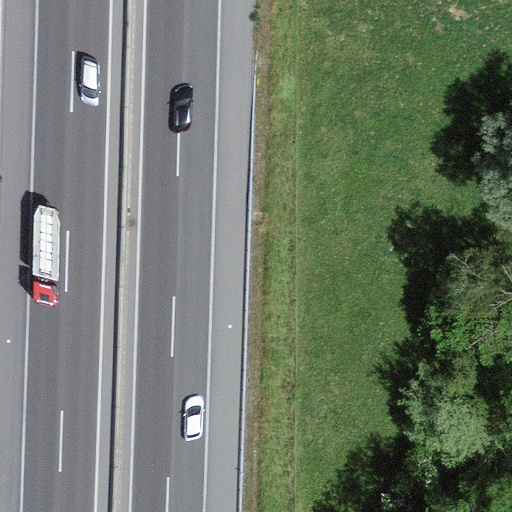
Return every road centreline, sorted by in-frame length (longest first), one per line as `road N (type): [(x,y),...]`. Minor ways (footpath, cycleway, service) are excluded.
road 1 (motorway): [(74,0),(59,511)]
road 2 (motorway): [(167,511),(182,0)]
